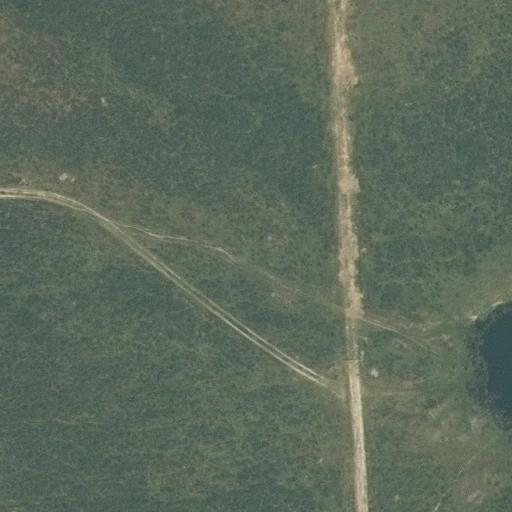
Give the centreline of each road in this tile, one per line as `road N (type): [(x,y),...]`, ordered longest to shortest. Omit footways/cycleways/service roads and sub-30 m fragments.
road 1 (track): [(353,399),(312,378),(77,205),(0,192)]
road 2 (track): [(353,399),(332,0)]
